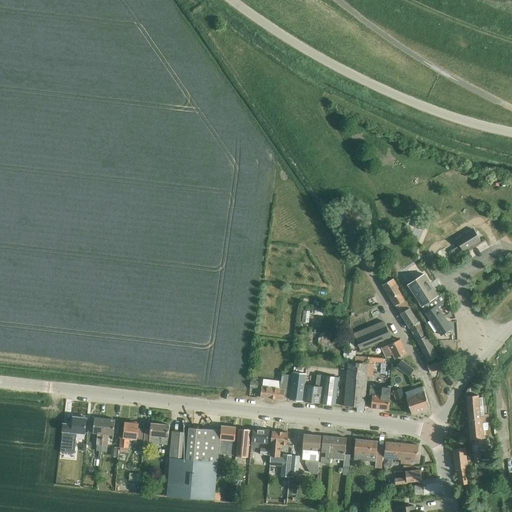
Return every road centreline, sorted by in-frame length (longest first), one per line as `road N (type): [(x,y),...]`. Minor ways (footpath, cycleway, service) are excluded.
road 1 (tertiary): [(428,436),(0,382)]
road 2 (unclassified): [(511,132),(414,105),(231,0)]
road 3 (residential): [(439,420),(420,366),(350,238),(350,221)]
